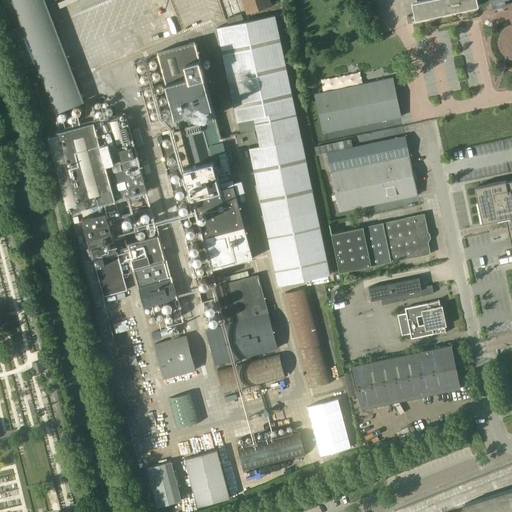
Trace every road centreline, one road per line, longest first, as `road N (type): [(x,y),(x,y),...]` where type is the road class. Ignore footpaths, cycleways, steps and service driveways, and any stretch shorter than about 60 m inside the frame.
road 1 (unknown): [(92,0),(75,19),(74,35),(92,76),(133,115),(223,439)]
road 2 (residential): [(511,446),(500,438),(483,385),(428,124)]
road 3 (unknown): [(458,269),(368,285),(357,302),(357,334),(383,348),(473,338)]
road 4 (residential): [(375,507),(511,446)]
